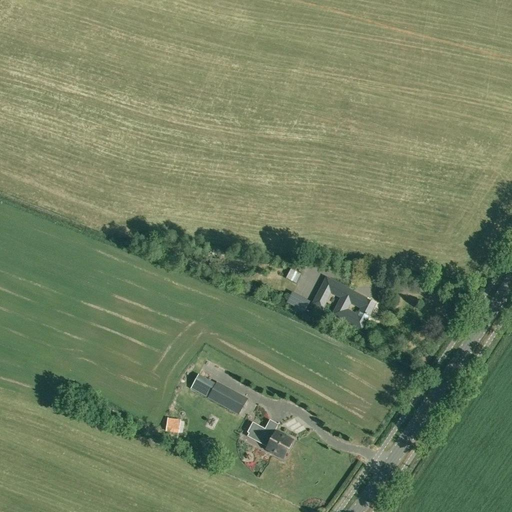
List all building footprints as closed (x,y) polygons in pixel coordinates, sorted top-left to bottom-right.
[(291,269),(286,279),(296,285),(301,275),(291,269)] [(322,308),(331,292),(341,298),(333,314),(363,329),(376,303),(326,278),(313,304),(322,308)] [(191,388),(203,396),(208,398),(238,416),(249,398),(217,382),(216,384),(199,374),(191,388)] [(169,415),(169,431),(182,431),(183,415),(169,415)] [(302,417),(292,420),(295,427),(305,424),(302,417)] [(265,449),(284,459),(293,440),(274,429),(272,433),(253,422),(247,432),(263,441),(264,438),(270,441),(265,449)]
